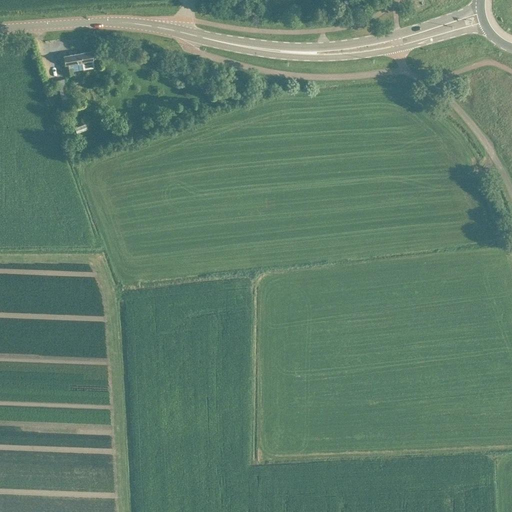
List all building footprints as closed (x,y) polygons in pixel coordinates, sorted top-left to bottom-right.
[(297,0),(267,0),(269,9),(299,4),(297,0)] [(63,56),(66,71),(67,76),(72,75),(72,72),(94,68),(92,51),(63,56)] [(69,107),(63,78),(56,80),(63,109),(69,107)] [(84,79),(85,87),(92,86),(90,78),(84,79)] [(75,83),(68,84),(72,111),(80,110),(75,83)] [(95,127),(84,130),(86,137),(97,133),(95,127)]
